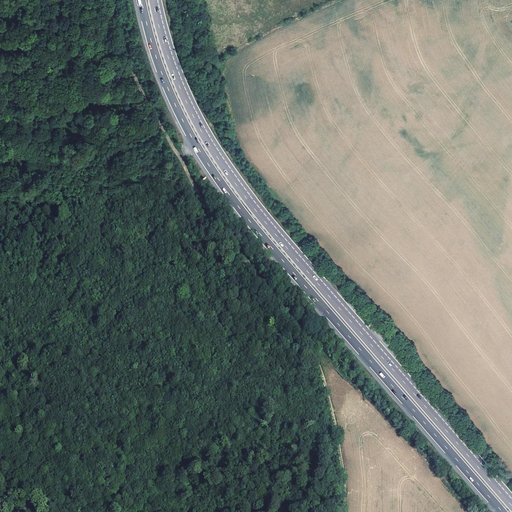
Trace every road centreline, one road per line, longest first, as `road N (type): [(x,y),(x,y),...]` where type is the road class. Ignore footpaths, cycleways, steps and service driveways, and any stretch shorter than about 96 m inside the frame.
road 1 (motorway): [(141,0),(173,101),(229,194),(502,511)]
road 2 (motorway): [(511,502),(237,183),(181,88),(154,0)]
road 3 (track): [(341,511),(339,451),(310,341),(197,192),(140,89),(113,0)]
road 4 (track): [(0,214),(161,125)]
